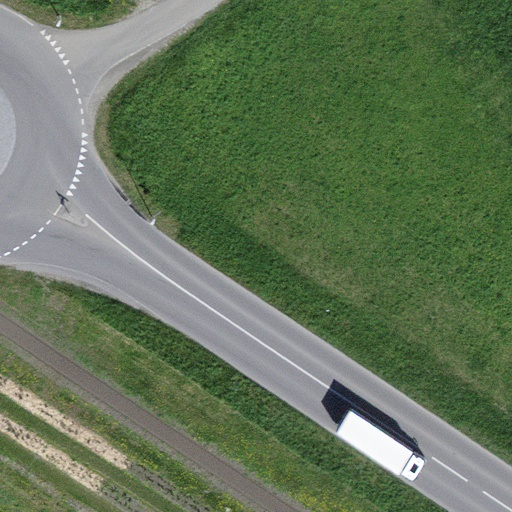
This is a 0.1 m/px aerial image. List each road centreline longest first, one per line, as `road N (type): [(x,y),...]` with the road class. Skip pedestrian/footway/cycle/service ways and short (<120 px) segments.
road 1 (primary): [(505,511),(106,239)]
road 2 (track): [(31,72),(115,42),(195,0)]
